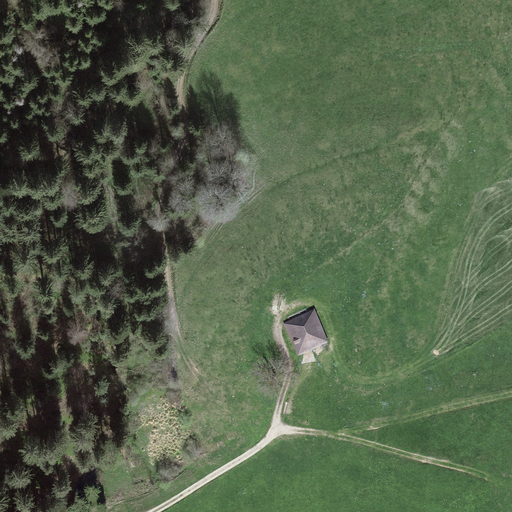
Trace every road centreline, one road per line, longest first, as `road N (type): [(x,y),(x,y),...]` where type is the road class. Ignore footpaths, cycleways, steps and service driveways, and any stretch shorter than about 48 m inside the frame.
road 1 (track): [(211,0),(178,73),(186,120),(156,213),(161,250),(174,328),(207,390),(276,420)]
road 2 (track): [(280,334),(290,372),(269,436),(154,511)]
